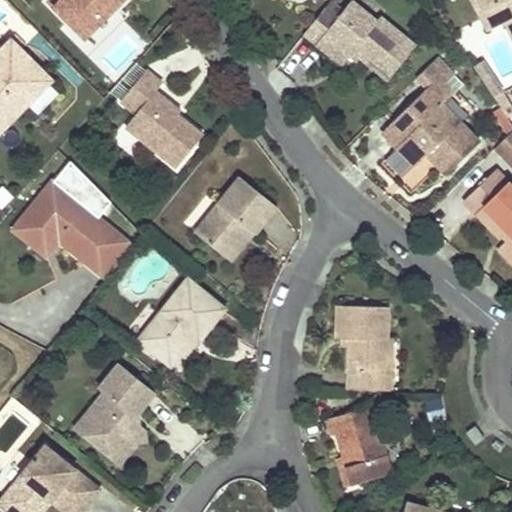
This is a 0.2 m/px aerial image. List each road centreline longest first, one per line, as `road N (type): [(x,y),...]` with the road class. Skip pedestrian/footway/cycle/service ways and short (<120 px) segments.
road 1 (residential): [(345,196),(283,328),(276,370),(282,435)]
road 2 (residential): [(211,0),(278,122),(345,196)]
road 3 (residential): [(345,196),(508,334)]
road 4 (residential): [(184,511),(239,454),(282,435)]
